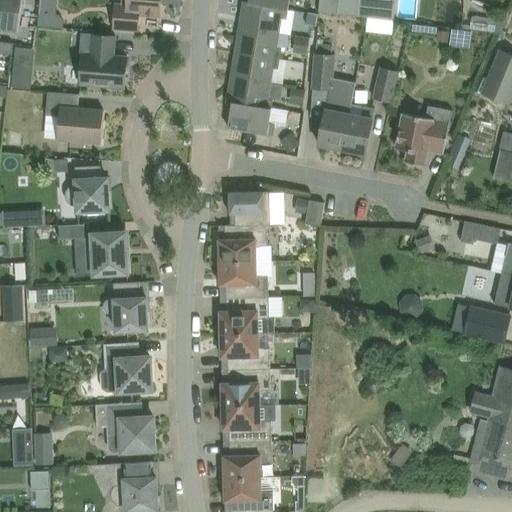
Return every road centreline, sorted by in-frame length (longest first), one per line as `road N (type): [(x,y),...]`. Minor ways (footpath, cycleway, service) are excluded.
road 1 (residential): [(201,511),(188,441),(185,349),(194,235)]
road 2 (residential): [(194,235),(159,224),(141,192),(135,152),(144,115),(166,85),(198,80)]
road 3 (residential): [(408,204),(378,190),(204,155)]
road 4 (residential): [(345,511),(392,498),(511,509)]
